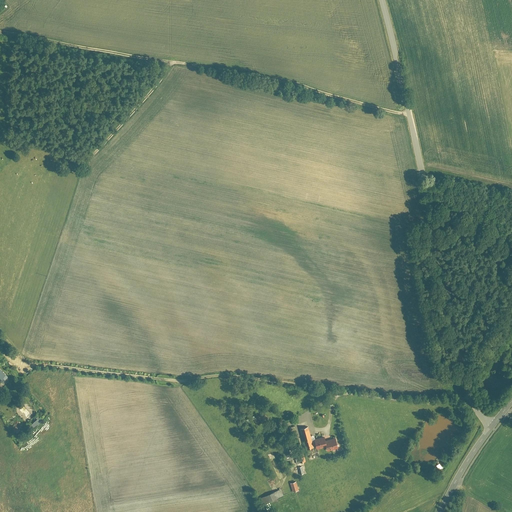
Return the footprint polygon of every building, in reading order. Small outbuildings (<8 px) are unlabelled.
[(0,367),(0,379),(2,382),(8,376),(0,367)] [(312,416),(315,428),(321,427),(318,414),(312,416)] [(309,427),(300,429),(305,451),(314,449),(309,427)] [(314,441),(317,450),(324,448),(326,452),(338,449),(335,439),(324,443),(323,439),(314,441)] [(280,444),(285,461),(291,459),(287,442),(280,444)] [(296,454),(298,464),(305,462),(302,452),(296,454)] [(261,498),(264,504),(283,495),(280,489),(261,498)]
